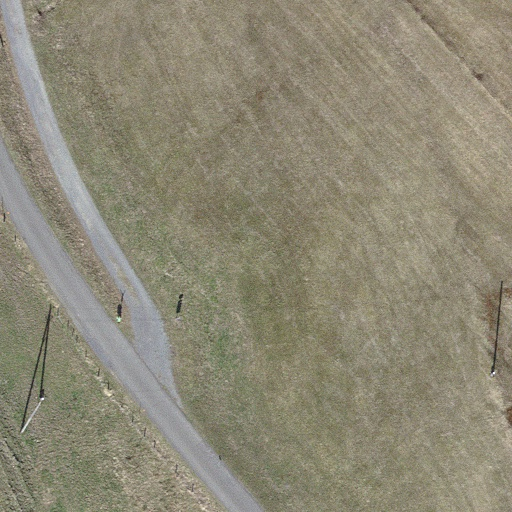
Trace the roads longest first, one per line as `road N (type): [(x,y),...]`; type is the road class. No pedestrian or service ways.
road 1 (unclassified): [(0,169),(77,301),(245,511)]
road 2 (track): [(134,376),(149,357),(144,320),(69,183),(9,0)]
